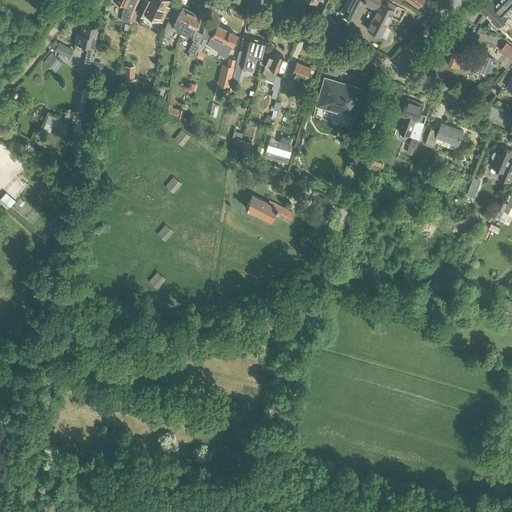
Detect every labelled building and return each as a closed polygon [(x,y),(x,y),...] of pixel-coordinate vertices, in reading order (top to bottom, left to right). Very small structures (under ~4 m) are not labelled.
[(128,12),(134,0),(113,0),(123,5),(121,8),(119,19),(127,20),(128,12)] [(169,0),(168,0),(142,0),(136,12),(143,16),(145,13),(161,21),(168,7),(166,6),(169,0)] [(349,17),(357,0),(349,0),(343,14),(349,17)] [(392,9),(394,5),(387,2),(385,6),(378,2),(379,0),(363,0),(372,5),(373,8),(375,9),(366,28),(379,35),(384,26),(392,9)] [(506,15),(511,11),(500,0),(497,0),(495,3),(492,0),(489,3),(488,2),(486,3),(484,3),(482,6),(482,8),(481,9),(498,26),(507,16),(506,15)] [(511,9),(511,0),(500,0),(511,11),(511,9)] [(174,28),(179,30),(189,10),(181,6),(172,23),(176,25),(174,28)] [(189,10),(179,30),(185,33),(187,30),(192,33),(191,34),(193,35),(191,39),(193,40),(187,50),(189,52),(187,56),(195,59),(197,50),(200,37),(201,33),(196,30),(200,22),(195,20),(198,15),(189,10)] [(337,26),(344,29),(349,20),(342,16),(337,26)] [(76,31),(74,41),(86,43),(82,65),(91,66),(93,53),(91,53),(93,45),(96,25),(80,23),(79,32),(76,31)] [(173,25),(168,23),(164,32),(163,35),(168,37),(173,25)] [(219,49),(217,52),(225,56),(232,42),(231,41),(235,33),(215,24),(210,34),(211,35),(207,43),(219,49)] [(263,41),(247,36),(243,51),(238,50),(233,69),(234,70),(233,76),(239,77),(242,67),(252,70),(256,55),(259,56),(263,41)] [(200,37),(197,50),(201,51),(205,43),(206,40),(200,37)] [(73,49),(58,42),(54,50),(68,58),(73,49)] [(511,45),(507,42),(500,50),(511,59),(511,45)] [(478,51),(476,55),(474,55),(468,52),(468,54),(466,53),(452,47),(452,48),(446,61),(468,70),(470,71),(470,70),(485,76),(493,57),(478,51)] [(275,75),(277,70),(275,69),(281,56),(272,52),(270,57),(268,56),(261,72),(267,75),(265,79),(273,82),(271,88),(273,89),(271,97),(275,99),(281,77),(275,75)] [(47,66),(55,72),(63,61),(54,55),(54,56),(50,53),(44,61),(48,64),(47,66)] [(93,72),(101,74),(103,62),(95,61),(93,72)] [(233,67),(223,64),(220,79),(218,84),(228,86),(233,67)] [(287,83),(300,89),(309,70),(296,64),(287,83)] [(121,69),(119,83),(126,83),(126,85),(135,85),(135,78),(134,78),(133,78),(133,66),(125,66),(125,69),(121,69)] [(315,108),(353,118),(361,90),(323,80),(315,108)] [(77,101),(75,111),(82,112),(84,102),(87,87),(80,86),(77,101)] [(166,100),(157,98),(155,106),(164,108),(166,100)] [(423,122),(417,119),(422,104),(406,98),(400,114),(403,115),(397,131),(412,137),(409,146),(414,148),(417,138),(423,122)] [(7,111),(12,106),(6,100),(1,105),(7,111)] [(181,118),(183,110),(168,107),(166,115),(181,118)] [(64,128),(67,123),(47,114),(45,120),(64,128)] [(435,135),(456,143),(461,129),(440,121),(436,129),(430,127),(424,141),(432,144),(435,135)] [(181,129),(174,138),(181,144),(189,135),(181,129)] [(234,131),(232,137),(241,139),(242,133),(234,131)] [(269,139),(264,157),(287,164),(293,145),(269,139)] [(241,141),(239,151),(248,153),(251,143),(241,141)] [(493,151),(491,152),(490,155),(491,157),(493,158),(490,165),(495,168),(494,170),(495,172),(499,173),(497,176),(497,177),(507,181),(511,170),(511,162),(510,161),(509,159),(511,151),(498,145),(495,152),(493,151)] [(367,164),(380,168),(381,163),(369,159),(367,164)] [(166,186),(173,192),(181,183),(173,177),(166,186)] [(469,188),(467,194),(474,197),(476,190),(469,188)] [(7,191),(0,198),(9,206),(16,199),(7,191)] [(511,195),(509,194),(505,203),(507,204),(500,220),(509,224),(511,218),(511,195)] [(283,218),(288,221),(292,213),(274,203),(273,205),(252,195),(246,207),(270,219),(274,211),(284,215),(283,218)] [(488,228),(497,233),(500,227),(491,223),(488,228)] [(165,225),(157,234),(165,240),(172,231),(165,225)] [(156,272),(149,281),(156,287),(164,278),(156,272)]
